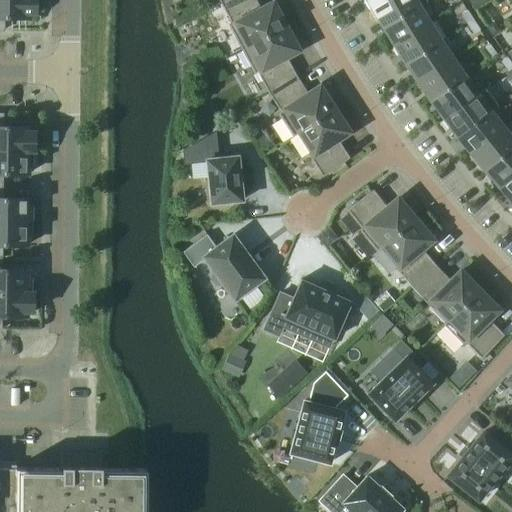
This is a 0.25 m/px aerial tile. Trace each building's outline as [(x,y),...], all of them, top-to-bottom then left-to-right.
[(29,14),(35,14),(34,0),(0,0),(0,30),(3,31),(3,18),(29,18),(29,14)] [(255,0),(229,0),(220,4),(231,25),(228,26),(232,33),(241,50),(285,27),(277,11),(276,11),(272,3),(260,9),(255,0)] [(362,0),(368,9),(384,0),(362,0)] [(383,26),(426,1),(424,0),(384,0),(368,9),(374,20),(378,18),(383,26)] [(482,0),(467,0),(473,9),(484,2),(482,0)] [(428,24),(418,8),(426,3),(426,1),(383,26),(388,35),(387,35),(394,45),(428,24)] [(466,25),(473,20),(467,10),(460,15),(466,25)] [(473,20),(466,25),(473,35),(480,30),(473,20)] [(428,24),(394,45),(400,56),(400,55),(406,64),(439,42),(428,24)] [(492,24),(485,28),(491,37),(498,32),(492,24)] [(286,57),(298,51),(293,43),(294,43),(285,27),(241,50),(250,68),(250,67),(254,74),(257,73),(267,93),(296,76),(286,57)] [(451,60),(440,43),(439,42),(406,64),(411,72),(418,82),(451,60)] [(490,59),(496,54),(489,45),(483,49),(490,59)] [(506,57),(500,62),(507,72),(511,68),(511,65),(510,63),(506,57)] [(451,60),(418,82),(424,92),(425,92),(431,101),(463,78),(451,60)] [(292,137),(334,109),(324,94),(324,95),(319,87),(307,94),(296,76),(267,93),(280,112),(277,113),(281,120),(292,137)] [(443,119),(484,89),(483,88),(475,94),(463,78),(431,101),(437,109),(436,109),(443,119)] [(457,136),(496,106),(484,89),(443,119),(451,129),(451,128),(457,136)] [(496,106),(457,136),(463,144),(470,154),(502,128),(489,113),(497,107),(496,106)] [(334,109),(292,137),(298,133),(308,149),(309,149),(311,153),(308,156),(322,177),(349,158),(337,140),(348,133),(343,125),(334,109)] [(2,115),(0,114),(0,150),(34,151),(34,132),(28,132),(28,127),(2,127),(2,115)] [(485,170),(511,147),(511,141),(502,128),(470,154),(478,163),(485,170)] [(217,159),(214,133),(182,151),(184,164),(206,162),(210,204),(228,202),(228,203),(238,202),(238,201),(241,201),(240,185),(240,184),(239,173),(238,173),(237,157),(217,159)] [(499,187),(511,175),(511,147),(485,170),(491,178),(499,187)] [(34,151),(0,150),(0,186),(1,186),(1,174),(27,174),(27,166),(32,167),(32,152),(34,151)] [(511,201),(511,175),(499,187),(507,196),(511,201)] [(1,186),(0,186),(0,221),(32,222),(32,206),(27,206),(27,199),(1,198),(1,186)] [(375,251),(414,219),(403,206),(397,199),(386,207),(372,190),(346,210),(361,228),(359,230),(364,236),(363,236),(375,251)] [(414,219),(375,251),(376,252),(382,247),(394,262),(394,261),(397,266),(394,268),(401,277),(427,256),(421,249),(431,241),(426,233),(414,219)] [(32,222),(0,221),(0,257),(0,245),(27,245),(27,238),(31,238),(32,222)] [(328,229),(319,237),(327,246),(334,240),(334,237),(328,229)] [(234,300),(263,278),(251,262),(244,252),(232,236),(215,247),(206,234),(182,252),(193,268),(204,259),(213,271),(211,276),(210,281),(214,285),(218,286),(223,285),(234,300)] [(0,257),(0,292),(32,293),(31,293),(31,277),(26,277),(26,270),(1,270),(0,257)] [(446,319),(477,289),(466,278),(459,271),(450,281),(444,274),(420,297),(428,306),(431,303),(435,306),(434,307),(446,319)] [(350,302),(348,301),(348,302),(331,294),(332,294),(318,288),(302,281),(300,280),(299,282),(292,299),(279,293),(263,330),(278,336),(286,318),(301,325),(297,334),(311,340),(315,331),(332,338),(331,339),(333,339),(334,337),(349,304),(350,302)] [(479,291),(443,326),(456,340),(457,339),(462,345),(464,343),(481,359),(504,335),(488,320),(497,310),(491,304),(491,303),(479,291)] [(32,293),(0,292),(0,327),(0,316),(26,317),(26,312),(32,312),(32,293)] [(383,295),(373,303),(382,312),(391,304),(383,295)] [(378,319),(367,330),(381,345),(392,333),(378,319)] [(402,359),(366,394),(393,422),(432,383),(412,363),(418,358),(401,341),(392,349),(402,359)] [(228,356),(221,370),(238,378),(244,363),(228,356)] [(339,357),(328,369),(337,378),(348,367),(339,357)] [(294,361),(266,387),(278,401),(307,375),(294,361)] [(303,401),(290,453),(329,463),(334,444),(335,444),(338,432),(337,431),(342,412),(334,410),(335,406),(346,396),(324,372),(312,384),(308,403),(303,401)] [(455,375),(449,381),(458,389),(463,384),(455,375)] [(482,432),(447,476),(477,500),(509,460),(511,462),(511,440),(505,435),(497,444),(482,432)] [(107,469),(99,469),(100,453),(96,453),(96,454),(89,454),(89,453),(87,453),(87,454),(74,454),(74,453),(72,453),(72,454),(63,454),(63,453),(60,453),(60,468),(14,468),(14,470),(9,470),(8,469),(0,469),(0,511),(144,511),(145,469),(107,469)] [(398,511),(400,510),(402,509),(400,508),(388,497),(389,496),(379,487),(379,488),(367,478),(367,477),(366,476),(365,477),(365,478),(355,488),(342,476),(319,501),(330,511),(398,511)]
